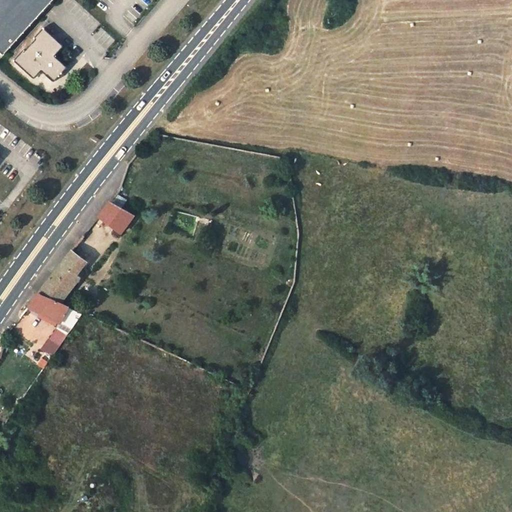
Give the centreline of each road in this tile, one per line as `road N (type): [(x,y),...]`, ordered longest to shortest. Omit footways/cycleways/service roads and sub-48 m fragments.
road 1 (primary): [(0,316),(107,164),(243,0)]
road 2 (primary): [(229,0),(94,159),(0,291)]
road 3 (residential): [(171,0),(54,127),(0,83)]
